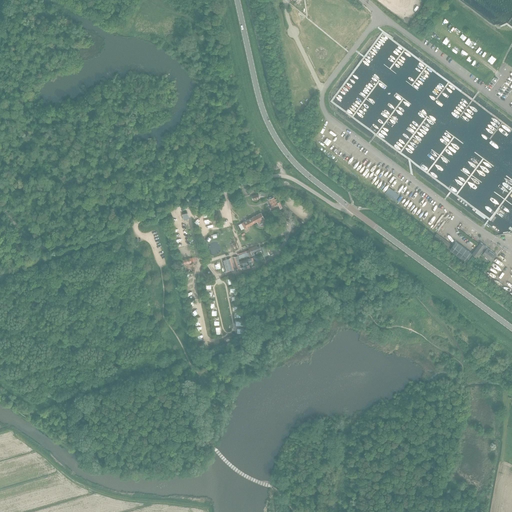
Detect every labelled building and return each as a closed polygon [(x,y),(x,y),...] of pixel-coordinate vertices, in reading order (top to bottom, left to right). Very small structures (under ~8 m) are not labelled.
[(436,34),(440,37),(446,29),(439,25),(436,29),(438,31),(436,34)] [(395,201),(399,195),(389,188),(385,193),(395,201)] [(271,206),(272,206),(273,209),(278,207),(274,197),(268,199),(271,206)] [(244,228),(245,228),(246,230),(248,229),(247,227),(254,223),(259,220),(260,222),(264,219),(261,212),(241,223),(244,228)] [(437,233),(433,238),(447,249),(451,244),(437,233)] [(466,262),(472,254),(455,242),(450,250),(466,262)] [(480,242),(472,254),(476,257),(479,253),(491,261),(496,254),(488,248),(487,246),(485,246),(480,242)] [(248,255),(247,250),(238,254),(239,258),(248,255)] [(181,265),(191,263),(191,262),(195,261),(194,257),(180,260),(181,265)]
